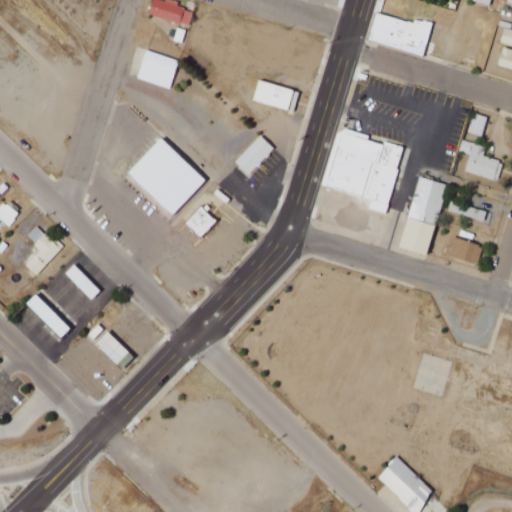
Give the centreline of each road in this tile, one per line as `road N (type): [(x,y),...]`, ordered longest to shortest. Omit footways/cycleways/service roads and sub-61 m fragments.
road 1 (secondary): [(357,0),(287,234),(19,511)]
road 2 (residential): [(191,336),(0,147)]
road 3 (residential): [(191,336),(378,511)]
road 4 (residential): [(511,301),(287,234)]
road 5 (residential): [(129,0),(65,211)]
road 6 (residential): [(343,49),(511,99)]
road 7 (residential): [(99,431),(0,333)]
